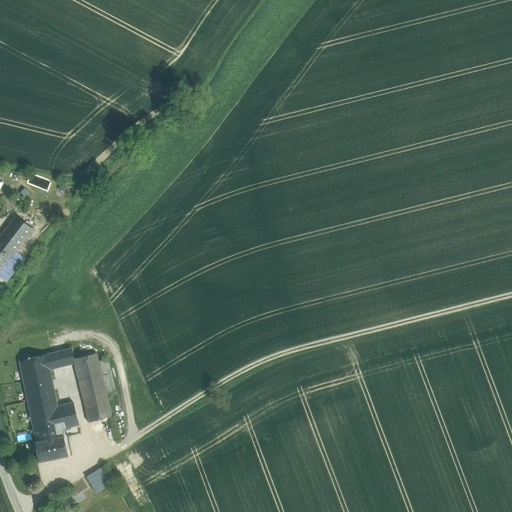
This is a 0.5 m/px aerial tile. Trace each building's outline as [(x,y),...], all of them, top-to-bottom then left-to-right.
[(0,272),(27,237),(28,238),(34,230),(16,216),(0,237),(0,272)] [(71,349),(20,362),(36,439),(63,434),(62,427),(57,405),(57,404),(49,368),(67,364),(75,362),(74,358),(71,349)] [(97,354),(74,358),(75,362),(89,421),(112,417),(106,390),(99,362),(97,354)] [(108,359),(99,362),(106,390),(115,388),(108,359)] [(67,364),(49,368),(57,404),(75,402),(67,364)] [(75,402),(57,404),(57,405),(62,427),(79,423),(75,402)] [(36,439),(35,439),(38,459),(67,454),(64,434),(36,439)] [(111,484),(101,468),(87,477),(96,493),(111,484)]
